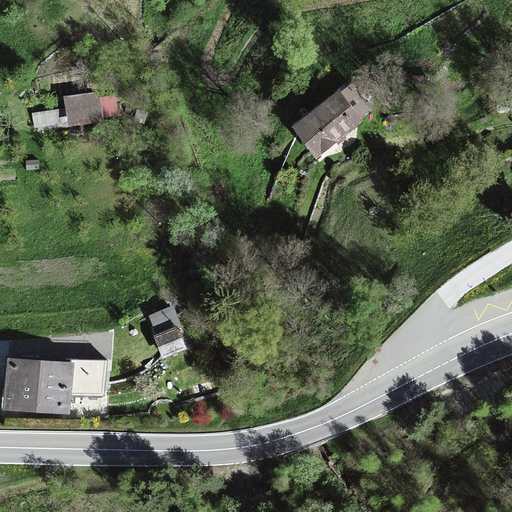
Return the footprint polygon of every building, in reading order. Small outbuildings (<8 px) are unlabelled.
[(339,88),(292,127),(319,159),(365,119),(339,88)] [(98,92),(65,98),(70,127),(121,119),(118,97),(100,100),(98,92)] [(173,307),(149,316),(156,333),(180,324),(173,307)] [(177,329),(153,339),(162,361),(186,351),(177,329)] [(76,363),(9,359),(6,411),(73,415),(76,363)]
